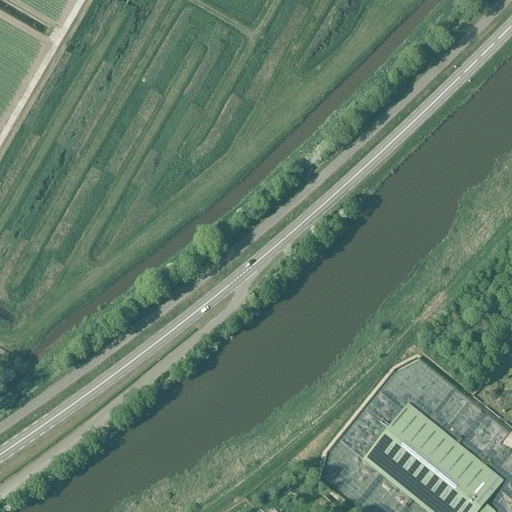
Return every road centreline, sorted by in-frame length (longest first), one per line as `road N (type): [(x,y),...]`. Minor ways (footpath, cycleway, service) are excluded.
road 1 (primary): [(0,455),(248,269),(511,25)]
road 2 (track): [(82,0),(0,143)]
